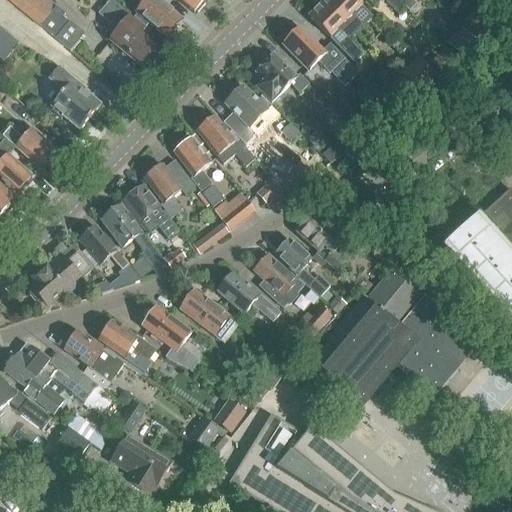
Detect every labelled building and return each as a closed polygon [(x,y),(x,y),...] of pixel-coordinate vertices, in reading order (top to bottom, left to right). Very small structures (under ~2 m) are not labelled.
[(20,13),(30,0),(14,0),(11,5),(20,13)] [(30,0),(20,13),(30,21),(46,2),(43,0),(30,0)] [(133,0),(142,7),(135,17),(166,42),(181,23),(152,0),(133,0)] [(174,0),(193,15),(205,0),(174,0)] [(371,20),(351,0),(327,0),(308,20),(330,42),(354,66),(363,57),(349,42),(371,20)] [(403,9),(393,0),(363,0),(366,2),(373,9),(381,1),(398,17),(404,10),(403,9)] [(393,0),(403,9),(411,2),(408,0),(393,0)] [(46,2),(30,21),(40,29),(56,10),(46,2)] [(111,45),(141,70),(156,51),(141,38),(145,34),(110,5),(99,18),(119,35),(111,45)] [(56,10),(40,29),(55,42),(70,54),(84,37),(68,23),(67,24),(61,19),(64,16),(60,14),(56,10)] [(465,30),(482,47),(494,36),(477,19),(465,30)] [(0,49),(10,37),(0,29),(0,49)] [(331,74),(344,88),(357,75),(343,62),(328,46),(320,54),(300,32),(283,49),(307,74),(318,63),(330,75),(331,74)] [(20,45),(10,37),(0,49),(0,60),(4,64),(20,45)] [(469,37),(454,51),(465,62),(479,47),(469,37)] [(398,40),(391,47),(400,56),(407,49),(398,40)] [(445,51),(430,65),(442,78),(458,63),(445,51)] [(257,75),(264,82),(256,89),(273,106),(291,88),(300,97),(308,88),(276,56),(257,75)] [(408,102),(410,104),(436,78),(418,59),(392,85),(394,87),(386,95),(400,109),(408,102)] [(80,91),(82,89),(59,70),(49,81),(65,94),(52,110),(80,133),(101,108),(80,91)] [(226,105),(236,115),(226,125),(246,146),(253,139),(253,133),(250,129),(260,119),(269,128),(277,121),(268,111),(272,108),(263,97),(259,101),(245,87),(226,105)] [(387,124),(396,115),(379,98),(370,107),(387,124)] [(366,116),(356,125),(365,135),(375,126),(366,116)] [(241,147),(230,135),(229,136),(215,119),(197,134),(223,167),(235,157),(245,170),(254,162),(241,147)] [(292,146),(301,138),(290,127),(281,135),(292,146)] [(343,136),(352,149),(364,141),(354,128),(343,136)] [(3,140),(40,172),(56,154),(32,133),(22,145),(8,132),(3,140)] [(326,140),(319,133),(309,143),(316,150),(326,140)] [(194,180),(192,182),(202,194),(211,187),(202,174),(212,166),(193,142),(175,156),(194,180)] [(332,145),(321,153),(330,165),(341,157),(332,145)] [(0,182),(16,197),(32,180),(8,158),(0,150),(0,182)] [(171,202),(181,195),(183,197),(194,189),(176,165),(166,172),(163,169),(145,183),(164,208),(162,209),(171,222),(180,215),(171,202)] [(266,207),(281,193),(271,183),(257,196),(266,207)] [(212,188),(202,196),(209,206),(212,209),(222,202),(212,188)] [(0,191),(0,225),(7,218),(3,215),(13,204),(0,191)] [(123,203),(147,235),(157,227),(168,242),(179,233),(164,214),(162,215),(143,191),(137,196),(135,194),(123,203)] [(206,209),(209,206),(202,196),(200,194),(196,197),(206,209)] [(488,223),(483,228),(477,221),(445,252),(511,325),(511,195),(510,194),(484,218),(488,223)] [(214,214),(230,235),(252,217),(244,206),(233,215),(225,206),(214,214)] [(166,269),(154,253),(121,209),(102,224),(123,251),(134,242),(144,256),(142,258),(155,277),(166,269)] [(347,266),(334,255),(340,248),(355,260),(362,252),(317,213),(297,236),(327,261),(325,264),(339,276),(347,266)] [(79,244),(99,268),(110,258),(120,270),(127,265),(109,243),(106,246),(94,231),(79,244)] [(191,249),(197,258),(210,248),(204,240),(191,249)] [(276,259),(320,300),(326,294),(303,273),(310,264),(289,245),(276,259)] [(65,292),(68,295),(81,283),(80,281),(94,269),(77,251),(64,263),(61,260),(35,282),(39,287),(28,297),(36,306),(42,301),(48,307),(65,292)] [(163,263),(170,272),(178,266),(171,256),(163,263)] [(254,275),(263,283),(257,289),(282,312),(286,308),(290,308),(297,300),(297,296),(303,290),(291,278),(269,258),(254,275)] [(322,379),(361,412),(416,345),(396,328),(421,297),(392,273),(368,302),(364,299),(328,343),(342,354),(322,379)] [(249,323),(258,313),(273,326),(280,317),(234,277),(227,285),(223,285),(219,290),(219,293),(217,296),(249,323)] [(366,281),(358,291),(367,298),(374,288),(366,281)] [(236,325),(194,295),(193,298),(188,298),(184,303),(185,307),(180,315),(221,344),(234,326),(235,327),(236,325)] [(328,308),(336,314),(345,303),(337,297),(328,308)] [(481,345),(425,298),(399,329),(418,345),(398,370),(435,401),(459,371),(461,373),(466,366),(465,365),(481,345)] [(314,340),(331,319),(320,309),(311,319),(306,316),(297,326),(314,340)] [(192,340),(179,329),(156,312),(141,330),(170,353),(165,360),(174,367),(188,372),(191,374),(198,363),(183,351),(185,349),(192,340)] [(98,343),(136,370),(144,376),(151,365),(148,364),(156,353),(138,339),(137,341),(112,324),(98,343)] [(78,334),(63,353),(86,370),(82,377),(84,379),(95,388),(103,393),(109,386),(101,380),(104,377),(110,382),(121,367),(78,334)] [(48,365),(29,350),(21,360),(16,357),(4,374),(26,390),(22,396),(33,404),(33,403),(52,417),(68,397),(81,406),(95,388),(84,379),(82,377),(55,356),(48,365)] [(280,376),(262,363),(251,378),(269,391),(280,376)] [(0,414),(13,401),(20,408),(26,402),(18,393),(17,394),(18,395),(15,397),(0,382),(0,414)] [(133,400),(122,392),(115,402),(126,409),(133,400)] [(244,415),(228,403),(213,424),(229,436),(244,415)] [(145,413),(141,410),(132,405),(118,427),(129,435),(145,413)] [(228,486),(270,511),(423,511),(414,508),(410,511),(409,511),(311,431),(305,438),(271,417),(228,486)] [(218,433),(201,421),(188,440),(205,451),(218,433)] [(73,432),(71,434),(59,451),(76,464),(90,444),(73,432)] [(125,484),(150,500),(171,466),(125,438),(110,463),(130,476),(125,484)] [(224,483),(228,477),(220,472),(216,478),(224,483)]
